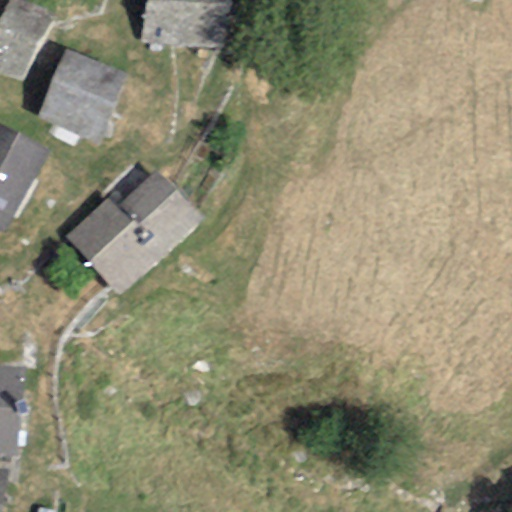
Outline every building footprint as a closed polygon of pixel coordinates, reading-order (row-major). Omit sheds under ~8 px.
[(235,0),(156,0),(151,57),(229,64),(235,0)] [(58,29),(18,10),(0,47),(0,83),(25,96),(58,29)] [(138,89),(70,61),(41,131),(109,159),(138,89)] [(51,164),(0,135),(0,227),(11,234),(51,164)] [(207,233),(162,180),(120,217),(112,207),(66,246),(120,308),(207,233)] [(23,377),(0,375),(0,461),(18,463),(23,377)]
